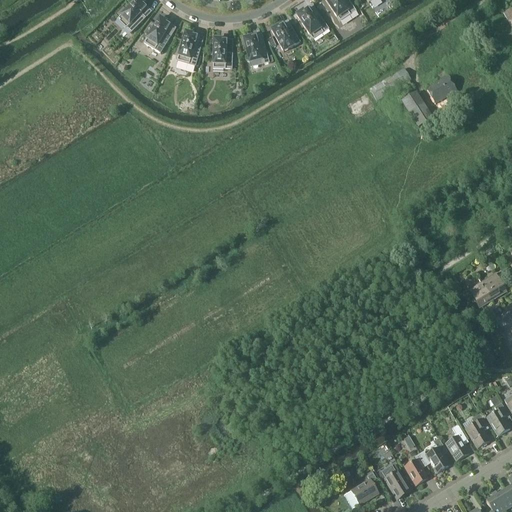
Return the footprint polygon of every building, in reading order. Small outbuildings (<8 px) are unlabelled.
[(144,5),(139,0),(137,0),(117,21),(131,34),(152,13),(147,8),(146,9),(143,6),(144,5)] [(325,0),(340,23),(357,12),(348,0),(325,0)] [(304,12),(297,16),(313,41),(329,30),(313,5),(307,9),(308,11),(305,13),(304,12)] [(144,45),(161,55),(162,56),(167,48),(166,47),(177,29),(170,25),(169,27),(166,25),(167,23),(160,19),(144,45)] [(280,29),(279,27),(272,31),(284,53),(301,43),(288,22),(282,25),(283,27),(280,29)] [(186,33),(177,62),(196,67),(204,39),(197,37),(197,38),(193,37),(194,36),(186,33)] [(250,64),(261,61),(263,66),(270,64),(273,63),(272,57),(268,58),(262,35),(255,37),(256,39),(252,40),(252,38),(244,40),(250,64)] [(222,41),(214,40),(213,70),(233,71),(234,41),(226,41),(226,43),(222,43),(222,41)] [(375,102),(410,81),(404,70),(369,90),(375,102)] [(438,82),(426,90),(435,105),(451,95),(456,92),(446,77),(438,82)] [(401,103),(418,129),(424,126),(426,124),(413,104),(410,99),(409,98),(407,99),(406,99),(401,103)] [(496,275),(481,284),(486,292),(484,294),(490,303),(507,293),(496,275)] [(481,284),(468,292),(479,310),(490,303),(484,294),(486,292),(481,284)] [(497,414),(487,420),(498,438),(510,431),(503,419),(508,416),(502,405),(501,405),(500,405),(495,409),(494,409),(497,414)] [(475,426),(466,431),(478,450),(490,443),(481,429),(487,425),(480,415),(471,420),(475,426)] [(458,438),(446,445),(457,463),(469,455),(462,444),(467,441),(460,430),(458,426),(453,430),(455,433),(458,438)] [(414,445),(409,438),(404,441),(409,449),(414,445)] [(432,454),(426,458),(437,475),(449,467),(442,457),(447,454),(438,440),(433,443),(435,447),(430,450),(432,454)] [(417,462),(405,469),(415,486),(416,487),(422,484),(428,480),(422,470),(427,467),(420,455),(415,458),(417,462)] [(392,467),(381,473),(386,481),(385,481),(390,490),(392,489),(397,498),(409,491),(404,482),(401,483),(396,474),(396,473),(398,472),(399,472),(395,465),(395,466),(392,467)] [(362,469),(365,474),(371,471),(368,466),(362,469)] [(375,490),(372,484),(377,481),(373,474),(367,478),(369,481),(351,492),(360,507),(377,496),(379,495),(375,490)] [(511,503),(505,492),(499,496),(496,491),(493,493),(504,511),(511,507),(511,503)] [(493,493),(490,495),(493,500),(486,504),(490,510),(485,511),(504,511),(493,493)]
